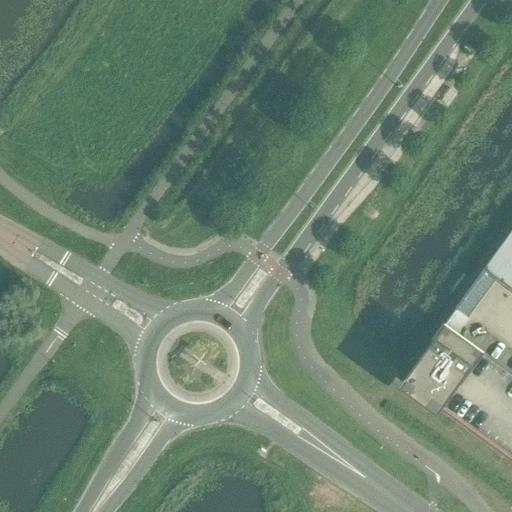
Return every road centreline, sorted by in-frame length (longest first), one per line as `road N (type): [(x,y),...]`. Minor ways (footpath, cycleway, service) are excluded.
road 1 (secondary): [(245,342),(277,274),(482,0)]
road 2 (secondary): [(436,0),(256,257),(208,312)]
road 3 (unclassified): [(224,408),(366,480)]
road 4 (unclassified): [(366,480),(322,434),(247,378)]
road 5 (secondary): [(152,389),(79,511)]
road 6 (unclassified): [(0,415),(82,300)]
road 7 (secondary): [(105,511),(186,414)]
